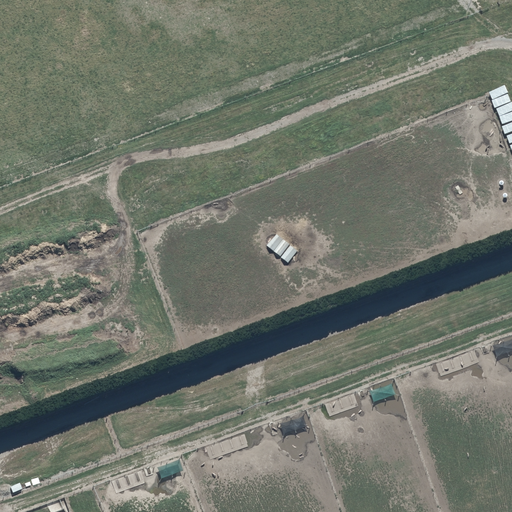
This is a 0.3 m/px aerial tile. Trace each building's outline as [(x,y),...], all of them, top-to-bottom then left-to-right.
[(186,13),(165,0),(163,0),(156,12),(179,26),(186,13)] [(18,74),(11,69),(3,82),(11,87),(18,74)] [(149,197),(134,203),(137,210),(152,204),(149,197)] [(155,212),(140,218),(143,225),(158,219),(155,212)] [(439,495),(418,480),(409,493),(431,507),(439,495)]
